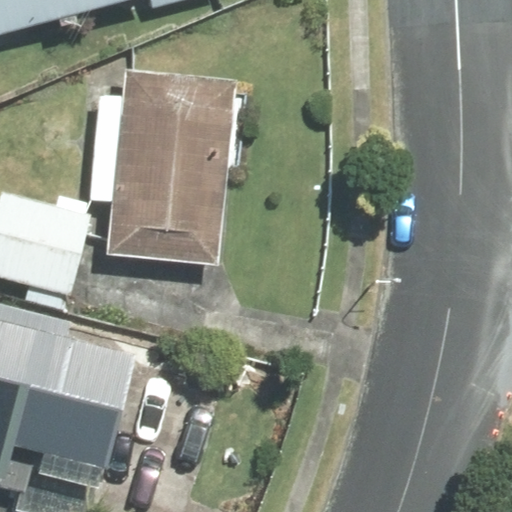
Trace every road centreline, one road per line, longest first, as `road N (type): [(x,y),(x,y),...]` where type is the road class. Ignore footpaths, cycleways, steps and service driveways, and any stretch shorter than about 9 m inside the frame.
road 1 (residential): [(457,262),(456,0)]
road 2 (residential): [(396,511),(428,408),(457,262)]
